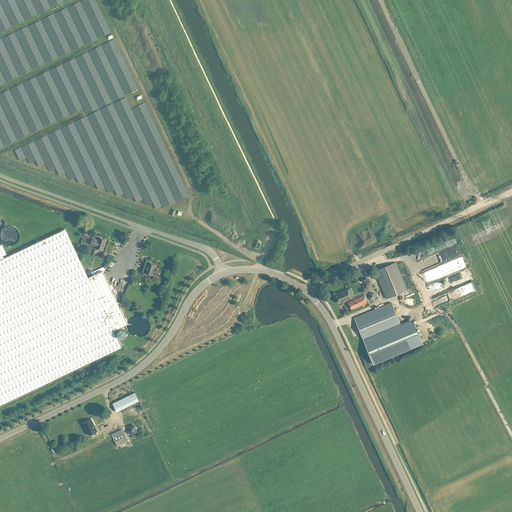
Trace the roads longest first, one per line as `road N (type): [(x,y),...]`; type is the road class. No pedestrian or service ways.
road 1 (unclassified): [(0,439),(135,370),(200,287),(221,274)]
road 2 (tertiary): [(419,511),(325,314),(306,291)]
road 3 (tertiary): [(221,274),(194,245),(0,175)]
road 4 (unclassified): [(306,291),(511,191)]
